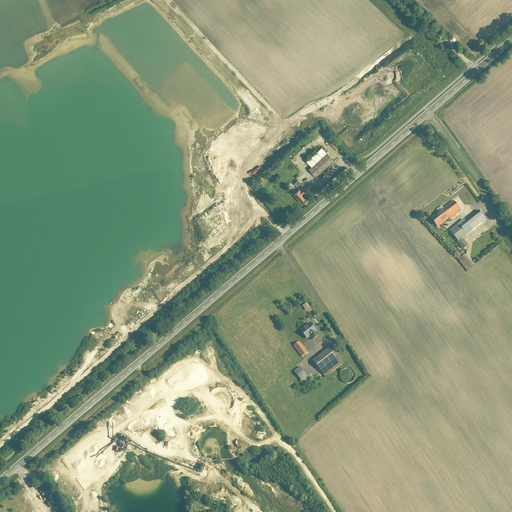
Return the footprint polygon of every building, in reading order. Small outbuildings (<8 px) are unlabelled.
[(309,170),(317,178),(334,162),(321,148),(306,162),(312,168),(309,170)] [(292,171),(296,177),(301,172),(296,167),(292,171)] [(296,178),(292,182),(299,190),(303,186),(296,178)] [(294,197),(301,204),(307,197),(306,196),(309,194),(303,188),(294,197)] [(431,217),(438,228),(461,213),(454,202),(431,217)] [(464,220),(449,230),(463,249),(468,245),(463,239),(486,222),(478,212),(465,222),(464,220)] [(465,256),(459,262),(467,271),(473,266),(465,256)] [(310,339),(312,341),(319,335),(323,333),(313,321),(300,331),(308,340),(310,339)] [(294,347),(303,358),(308,353),(299,342),(294,347)] [(338,356),(336,358),(329,350),(313,363),(325,376),(326,378),(344,363),(338,356)] [(304,385),(310,380),(300,368),(294,373),(304,385)] [(344,371),(342,373),(341,376),(341,380),(342,382),(344,384),(348,385),(351,384),(353,382),(355,380),(356,378),(355,374),(354,372),(352,371),(349,370),(346,370),(344,371)]
